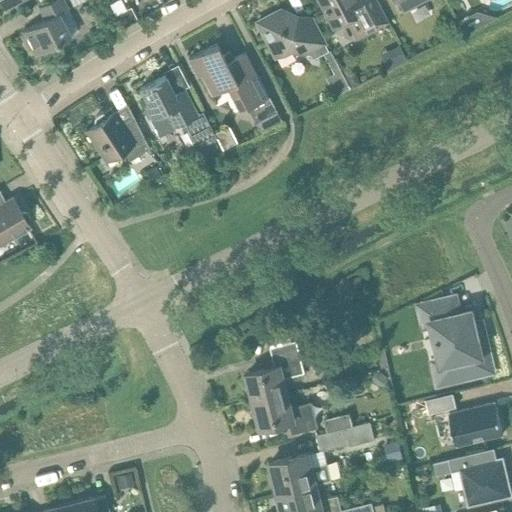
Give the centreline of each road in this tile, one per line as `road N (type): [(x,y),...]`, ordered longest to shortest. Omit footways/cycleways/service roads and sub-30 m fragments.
road 1 (unclassified): [(141,303),(511,122)]
road 2 (residential): [(214,0),(18,117)]
road 3 (unclassified): [(141,303),(18,117)]
road 4 (residential): [(0,479),(201,426)]
road 5 (unclassified): [(0,373),(141,303)]
road 6 (unclassified): [(201,426),(141,303)]
